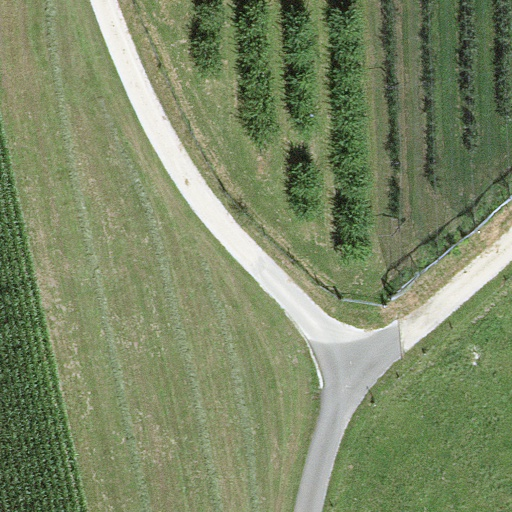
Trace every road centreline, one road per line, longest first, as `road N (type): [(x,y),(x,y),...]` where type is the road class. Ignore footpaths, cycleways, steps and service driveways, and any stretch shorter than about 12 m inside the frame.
road 1 (track): [(102,0),(126,76),(178,172),(282,300),(353,368),(318,440),(305,511)]
road 2 (track): [(353,368),(511,231)]
